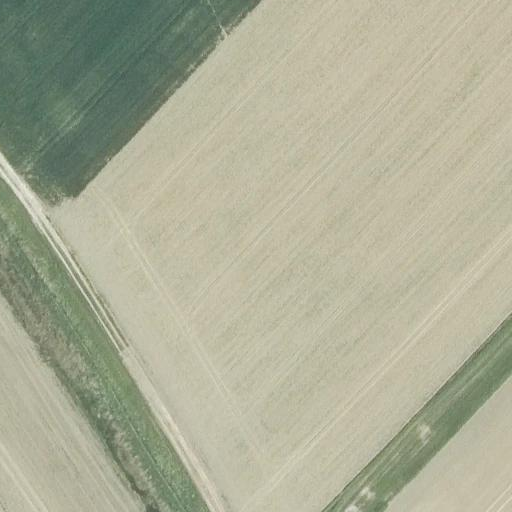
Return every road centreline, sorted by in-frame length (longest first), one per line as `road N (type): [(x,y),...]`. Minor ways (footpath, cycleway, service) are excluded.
road 1 (track): [(0,164),(216,511)]
road 2 (track): [(350,511),(511,339)]
